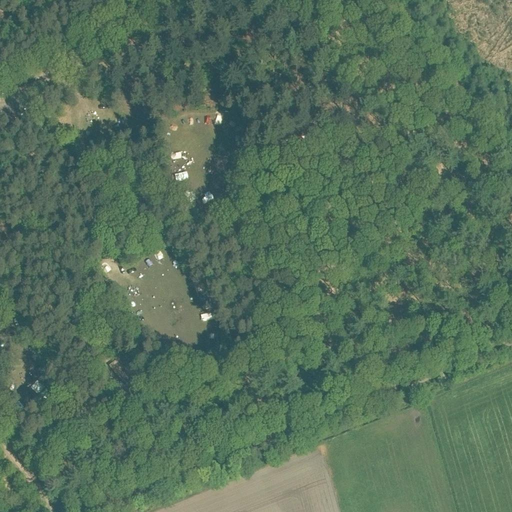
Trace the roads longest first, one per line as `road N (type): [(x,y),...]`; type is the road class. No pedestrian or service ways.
road 1 (track): [(101,511),(511,342)]
road 2 (track): [(511,176),(389,12),(354,0)]
road 3 (track): [(164,0),(0,100)]
